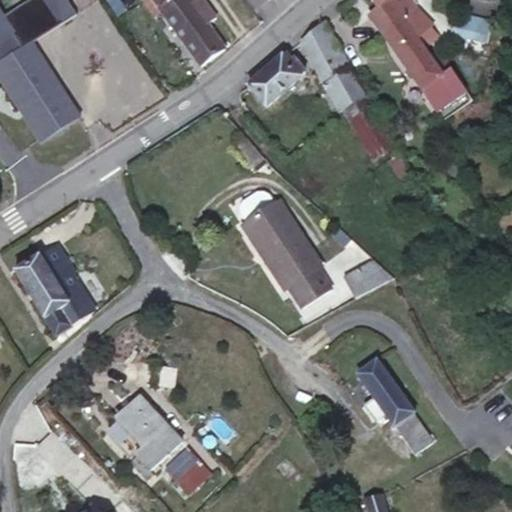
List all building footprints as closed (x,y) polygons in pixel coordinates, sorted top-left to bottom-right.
[(59,25),(45,0),(30,0),(2,18),(22,49),(30,43),(59,25)] [(45,0),(59,25),(75,15),(67,0),(45,0)] [(224,49),(208,25),(210,23),(217,18),(206,2),(195,10),(188,0),(152,0),(200,67),(224,49)] [(430,25),(406,0),(368,0),(375,7),(368,17),(381,34),(402,18),(422,47),(434,35),(427,28),(430,25)] [(2,18),(0,14),(0,78),(41,143),(78,119),(30,43),(22,49),(2,18)] [(491,21),(466,15),(453,28),(452,32),(459,33),(456,43),(476,50),(480,38),(488,39),(491,21)] [(402,18),(381,34),(430,103),(459,83),(437,50),(428,55),(422,47),(402,18)] [(366,97),(325,21),(301,41),(339,112),(366,97)] [(286,54),(248,87),(266,108),(305,73),(293,58),(291,60),(286,54)] [(366,97),(343,110),(358,133),(379,119),(366,97)] [(379,119),(358,133),(372,156),(380,151),(393,143),(379,119)] [(393,143),(380,151),(405,191),(417,185),(393,143)] [(321,266),(279,202),(275,205),(269,195),(264,192),(257,192),(241,203),(240,208),(240,214),(247,224),(242,227),(285,290),(289,288),(303,308),(331,290),(317,269),(321,266)] [(83,284),(58,245),(14,272),(56,338),(73,327),(72,325),(95,310),(79,286),(83,284)] [(356,299),(394,279),(373,261),(342,277),(356,299)] [(434,441),(355,334),(337,348),(371,398),(362,406),(376,423),(384,416),(414,455),(434,441)] [(182,443),(139,398),(115,419),(143,448),(135,455),(150,472),(182,443)] [(179,486),(202,465),(188,449),(165,471),(179,486)] [(188,496),(211,474),(202,465),(179,486),(188,496)] [(385,511),(380,497),(365,501),(368,511),(385,511)]
